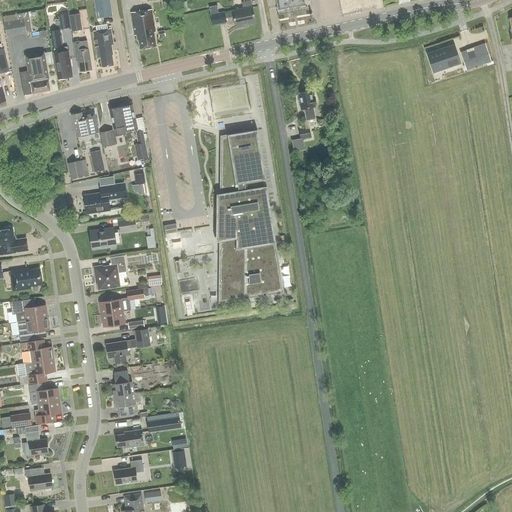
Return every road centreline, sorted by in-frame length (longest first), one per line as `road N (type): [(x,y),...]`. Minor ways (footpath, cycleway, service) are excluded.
road 1 (tertiary): [(81,511),(94,401),(73,257),(58,230),(0,185)]
road 2 (tertiary): [(0,117),(266,46)]
road 3 (tertiary): [(266,46),(479,0)]
